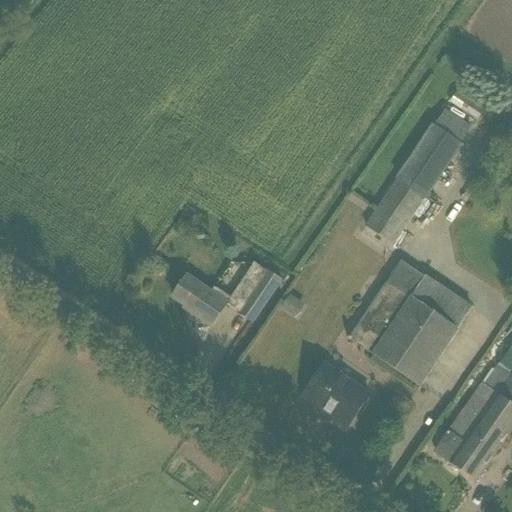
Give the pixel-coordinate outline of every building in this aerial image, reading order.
[(454,92),(448,103),(476,119),(482,108),(454,92)] [(426,201),(463,146),(461,145),(471,129),(445,112),(435,126),(434,125),(396,181),(398,182),(366,228),(393,247),(424,200),(426,201)] [(401,263),(347,340),(350,342),(350,341),(419,388),(470,312),(424,280),(425,279),(401,263)] [(267,273),(239,314),(253,323),(281,282),(267,273)] [(187,277),(172,298),(193,312),(191,315),(211,328),(227,304),(187,277)] [(296,318),(305,306),(291,296),(282,309),(296,318)] [(370,397),(325,366),(303,398),(332,417),(331,420),(347,431),(370,397)] [(511,376),(498,366),(458,424),(456,423),(455,424),(457,425),(450,435),(463,444),(448,464),(475,484),(511,431),(511,376)]
